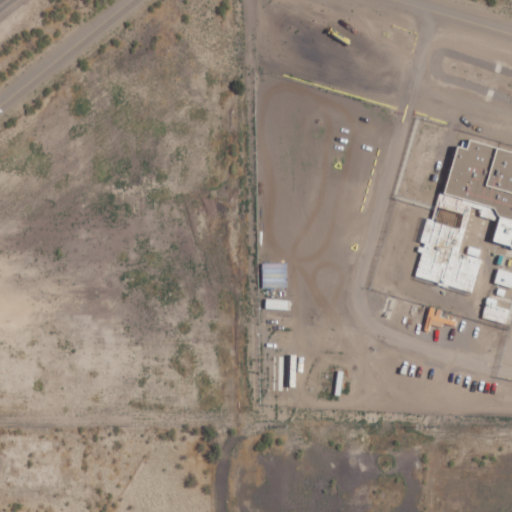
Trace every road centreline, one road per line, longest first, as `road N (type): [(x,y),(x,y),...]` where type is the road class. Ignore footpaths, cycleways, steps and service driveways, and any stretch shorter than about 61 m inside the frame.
road 1 (residential): [(213,418),(0,418)]
road 2 (track): [(74,93),(89,47),(145,0)]
